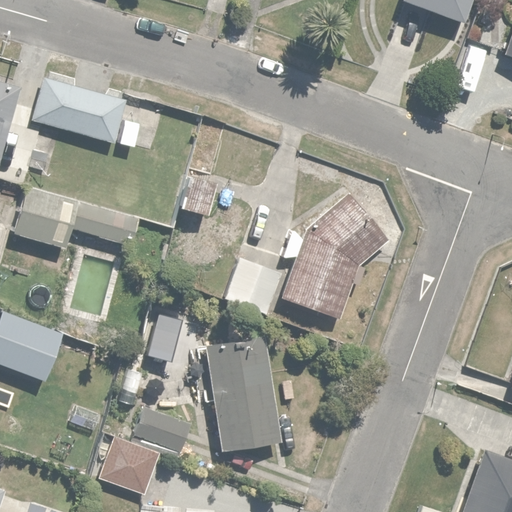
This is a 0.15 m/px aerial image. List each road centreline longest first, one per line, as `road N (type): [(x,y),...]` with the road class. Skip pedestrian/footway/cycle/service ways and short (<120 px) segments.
road 1 (residential): [(482,165),(0,6)]
road 2 (residential): [(354,511),(482,165)]
